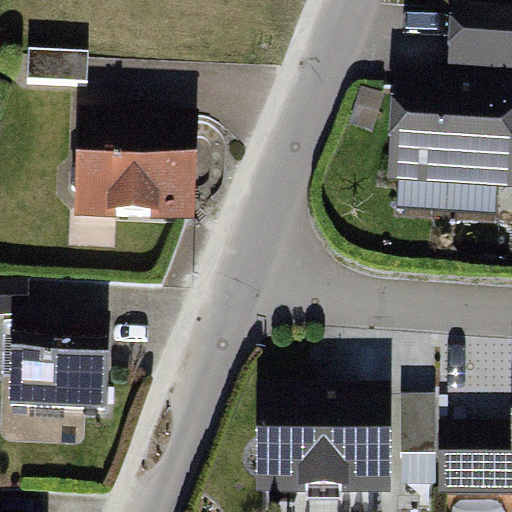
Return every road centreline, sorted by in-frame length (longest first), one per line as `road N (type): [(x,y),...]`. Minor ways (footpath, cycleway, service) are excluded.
road 1 (residential): [(242,292),(360,0)]
road 2 (residential): [(242,292),(511,311)]
road 3 (residential): [(159,511),(242,292)]
